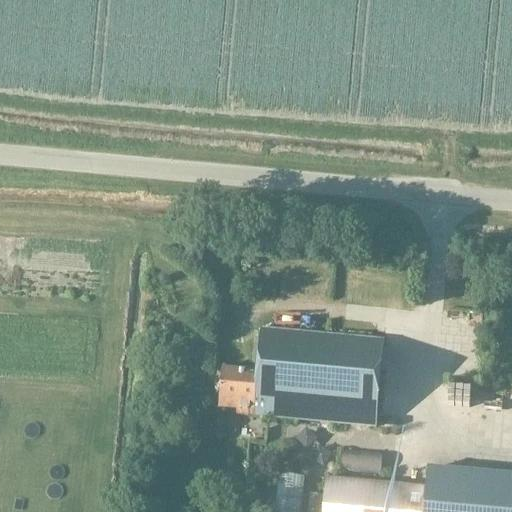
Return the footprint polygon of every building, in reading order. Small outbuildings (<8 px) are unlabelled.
[(296,324),(297,314),(265,310),(264,320),(296,324)] [(438,327),(439,342),(464,340),(463,325),(438,327)] [(265,332),(261,372),(221,368),(217,410),(236,412),(236,416),(376,429),(385,342),(265,332)] [(511,352),(497,352),(495,376),(479,375),(478,387),(511,388),(511,352)] [(337,450),(335,471),(380,475),(382,454),(337,450)] [(427,511),(511,511),(511,480),(432,473),(427,511)] [(285,511),(286,475),(262,475),(260,511),(285,511)]
